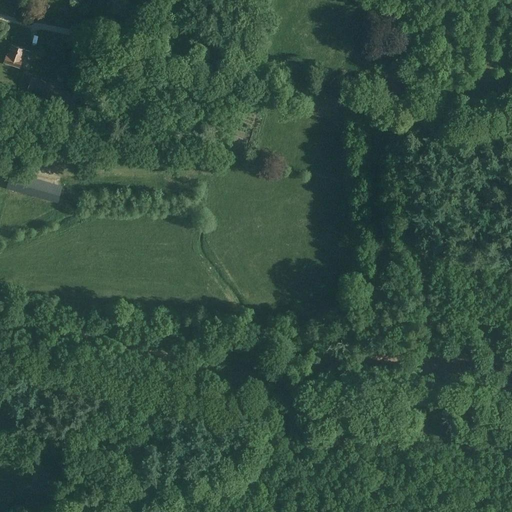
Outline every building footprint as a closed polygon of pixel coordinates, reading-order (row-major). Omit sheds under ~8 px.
[(5,53),(3,61),(19,66),(22,60),(26,61),(29,50),(24,49),(24,48),(23,48),(10,44),(7,54),(5,53)] [(31,80),(28,91),(31,91),(48,96),(51,86),(31,80)] [(48,96),(31,91),(28,101),(48,106),(51,97),(48,96)] [(10,171),(6,186),(57,201),(62,184),(10,171)] [(44,470),(40,490),(50,492),(54,473),(44,470)]
